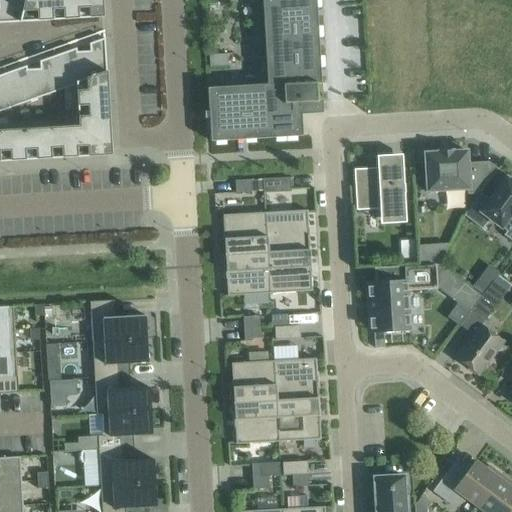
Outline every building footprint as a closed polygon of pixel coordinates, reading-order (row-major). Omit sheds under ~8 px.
[(49,21),(97,18),(96,0),(0,0),(0,23),(21,22),(23,14),(49,13),(49,21)] [(208,88),(211,142),(303,137),(301,115),(323,114),(316,0),(262,0),(267,85),(208,88)] [(72,86),(107,74),(105,39),(89,44),(90,52),(77,52),(76,49),(40,62),(40,69),(27,70),(26,66),(0,75),(0,161),(111,155),(107,74),(76,85),(78,126),(0,130),(0,111),(17,106),(17,103),(22,103),(23,104),(67,88),(67,86),(72,85),(72,86)] [(209,55),(210,67),(228,66),(228,62),(227,54),(209,55)] [(425,154),(427,192),(467,189),(467,195),(479,194),(498,169),(488,162),(467,163),(466,151),(425,154)] [(354,170),(356,210),(358,210),(380,209),(380,224),(406,223),(405,205),(404,193),(405,193),(404,192),(403,192),(403,188),(403,186),(404,186),(404,184),(403,185),(402,160),(402,155),(377,156),(377,161),(378,169),(378,172),(367,172),(356,173),(356,170),(354,170)] [(263,179),(251,180),(252,192),(264,191),(263,179)] [(273,179),(263,179),(264,191),(274,191),(273,179)] [(479,195),(463,216),(482,229),(490,219),(506,232),(503,235),(511,241),(511,180),(511,182),(506,179),(488,202),(479,195)] [(251,180),(235,181),(236,193),(252,192),(251,180)] [(265,213),(267,253),(309,251),(308,235),(309,235),(309,234),(308,234),(308,230),(309,229),(309,228),(308,228),(307,211),(265,213)] [(225,256),(267,253),(265,213),(223,216),(224,233),(223,233),(223,234),(224,234),(224,239),(223,239),(223,240),(224,240),(225,256)] [(423,262),(445,261),(444,244),(423,245),(423,262)] [(309,251),(267,253),(270,294),(312,291),(311,274),(311,273),(310,273),(310,268),(311,268),(311,267),(310,267),(309,251)] [(267,253),(225,256),(226,272),(225,272),(225,273),(227,273),(227,278),(226,278),(226,279),(227,279),(228,296),(270,294),(267,253)] [(440,265),(440,264),(396,267),(397,282),(367,284),(370,333),(374,332),(383,332),(409,330),(407,291),(437,289),(436,266),(440,265)] [(486,319),(506,291),(493,282),(473,309),(486,319)] [(89,302),(89,304),(90,304),(91,319),(115,317),(114,302),(114,301),(89,302)] [(43,305),(35,305),(36,316),(44,316),(43,305)] [(0,331),(14,330),(13,307),(0,307),(0,331)] [(91,319),(92,342),(146,339),(145,317),(145,315),(115,317),(91,319)] [(272,328),(274,327),(288,327),(287,315),(271,315),(272,328)] [(244,329),(252,329),(260,328),(259,316),(243,317),(244,329)] [(478,374),(490,358),(502,342),(480,325),(456,357),(478,374)] [(288,327),(274,327),(275,340),(300,339),(299,326),(288,327)] [(39,340),(39,329),(30,330),(31,340),(39,340)] [(252,329),(244,329),(244,341),(253,341),(252,329)] [(0,354),(16,353),(14,330),(0,331),(0,354)] [(383,332),(374,332),(375,348),(384,348),(383,332)] [(117,365),(147,363),(146,339),(92,342),(93,366),(117,365)] [(0,394),(18,393),(17,377),(16,353),(0,354),(0,394)] [(315,359),(273,361),(276,402),(318,399),(317,383),(318,383),(318,382),(317,382),(316,378),(317,378),(317,376),(315,359)] [(273,361),(232,364),(232,381),(232,383),(233,382),(233,387),(232,387),(232,388),(233,388),(234,404),(276,402),(273,361)] [(59,364),(47,365),(48,381),(49,381),(60,380),(59,364)] [(94,378),(118,377),(117,365),(93,366),(94,378)] [(118,377),(94,378),(95,390),(119,389),(118,377)] [(149,387),(119,389),(95,390),(96,414),(150,411),(149,387)] [(318,399),(276,402),(278,442),(320,440),(319,422),(320,422),(320,421),(319,421),(319,417),(320,417),(320,415),(319,415),(318,399)] [(276,402),(234,404),(235,420),(234,420),(234,422),(235,421),(235,426),(234,426),(234,427),(235,427),(236,444),(278,442),(276,402)] [(102,415),(104,436),(104,437),(122,436),(151,435),(150,411),(96,414),(96,415),(102,415)] [(98,450),(122,449),(122,436),(104,437),(104,436),(98,436),(98,450)] [(122,449),(98,450),(99,462),(123,461),(122,449)] [(0,483),(21,482),(20,457),(0,458),(0,483)] [(153,459),(123,461),(99,462),(100,486),(154,483),(153,459)] [(283,476),(292,475),(308,474),(307,461),(282,463),(283,476)] [(477,507),(501,474),(489,466),(486,469),(475,462),(466,474),(453,464),(432,492),(450,505),(454,506),(459,506),(463,503),(466,499),(477,507)] [(251,465),(252,477),(260,477),(260,465),(251,465)] [(47,473),(37,473),(37,481),(48,481),(47,473)] [(309,486),(308,474),(292,475),(293,487),(309,486)] [(511,483),(511,482),(501,474),(477,507),(483,511),(511,511),(511,507),(511,506),(511,488),(510,487),(511,483)] [(260,477),(252,477),(253,489),(269,489),(268,477),(260,477)] [(406,511),(404,477),(374,478),(376,511),(406,511)] [(48,489),(48,481),(37,481),(38,489),(48,489)] [(0,507),(23,506),(21,482),(0,483),(0,507)] [(126,508),(156,507),(154,483),(100,486),(101,511),(113,511),(114,509),(126,508)] [(423,511),(430,501),(424,497),(417,506),(423,511)] [(258,511),(240,511),(282,511),(282,510),(278,510),(277,498),(257,499),(258,511)]
